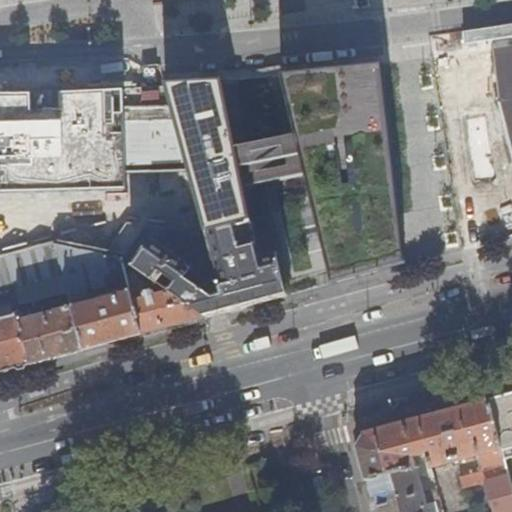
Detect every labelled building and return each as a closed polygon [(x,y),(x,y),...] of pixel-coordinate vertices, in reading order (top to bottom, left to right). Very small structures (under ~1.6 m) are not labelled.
[(511,142),(511,48),(492,51),(495,82),(497,101),(504,125),(509,144),(511,142)] [(383,65),(281,74),(296,136),(305,173),(331,283),(396,266),(404,264),(383,65)] [(237,147),(224,80),(166,83),(191,171),(208,231),(252,220),(245,185),(237,147)] [(0,91),(0,191),(131,191),(129,173),(191,171),(166,83),(45,91),(0,91)] [(305,173),(296,136),(237,147),(245,185),(305,173)] [(252,220),(253,225),(260,224),(264,238),(272,236),(267,216),(252,220)] [(252,220),(208,231),(219,282),(198,287),(186,278),(193,269),(192,266),(153,238),(133,265),(168,291),(205,317),(217,314),(239,308),(286,295),(276,253),(264,255),(263,250),(258,251),(256,245),(257,244),(253,225),(252,220)] [(0,373),(29,365),(15,306),(29,303),(60,294),(68,293),(56,243),(0,258),(0,373)] [(68,293),(83,350),(114,342),(140,335),(132,301),(123,258),(119,257),(56,243),(68,293)] [(132,301),(140,335),(162,329),(205,317),(168,291),(150,296),(149,291),(142,293),(143,298),(132,301)] [(15,306),(29,365),(58,357),(83,350),(68,293),(60,294),(64,309),(42,315),(41,308),(31,310),(29,303),(15,306)] [(511,395),(488,402),(501,449),(501,451),(511,448),(511,395)] [(501,449),(488,402),(362,435),(355,449),(364,481),(415,469),(417,476),(433,479),(430,470),(501,449)] [(511,448),(501,451),(502,457),(503,460),(511,457),(511,448)] [(503,460),(502,457),(479,463),(482,475),(483,475),(506,469),(503,460)] [(415,469),(364,481),(372,511),(426,511),(417,476),(415,469)] [(506,469),(483,475),(486,483),(508,477),(506,469)] [(483,475),(482,475),(462,480),(464,488),(465,489),(486,483),(483,475)] [(93,483),(91,476),(76,480),(78,488),(93,483)] [(486,483),(493,511),(511,511),(511,492),(508,477),(486,483)] [(493,511),(486,483),(465,489),(477,511),(493,511)]
